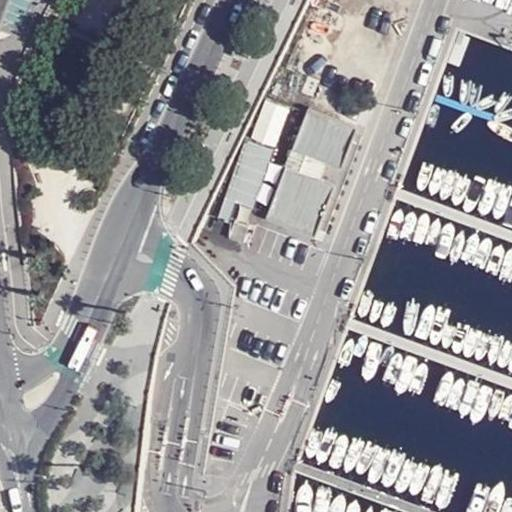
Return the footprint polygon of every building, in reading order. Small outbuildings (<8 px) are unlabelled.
[(311,0),(287,53),(303,60),(330,0),(311,0)] [(344,0),(330,0),(303,60),(315,64),(327,37),(333,38),(344,0)] [(400,0),(344,0),(333,38),(327,37),(315,64),(370,85),(400,0)] [(356,133),(307,114),(269,216),(309,231),(318,234),(336,186),(322,181),(302,174),(309,157),(328,164),(342,170),(356,133)] [(246,138),(218,216),(230,221),(237,202),(255,208),(276,149),(246,138)] [(35,146),(21,147),(24,171),(37,170),(35,146)] [(328,164),(309,157),(302,174),(322,181),(328,164)] [(234,221),(229,237),(243,242),(249,226),(234,221)]
